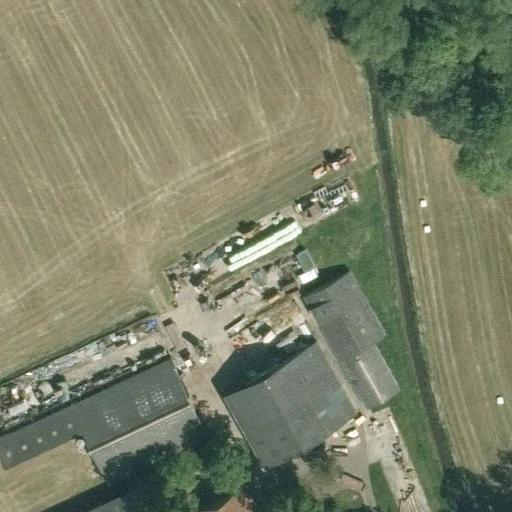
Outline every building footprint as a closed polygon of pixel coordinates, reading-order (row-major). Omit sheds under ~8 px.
[(349,270),(306,295),(342,359),(373,341),(385,334),(349,270)] [(317,341),(299,351),(338,421),(356,411),(317,341)] [(367,405),(399,387),(373,341),(342,359),(367,405)] [(299,351),(226,391),(266,462),(338,421),(299,351)] [(83,428),(109,483),(210,436),(172,355),(70,402),(83,428)] [(70,402),(0,434),(0,453),(5,464),(83,428),(70,402)] [(128,486),(153,475),(150,469),(126,481),(128,486)] [(171,511),(153,475),(128,486),(119,491),(129,511),(171,511)] [(258,511),(243,486),(200,511),(258,511)] [(128,511),(118,491),(75,511),(128,511)]
